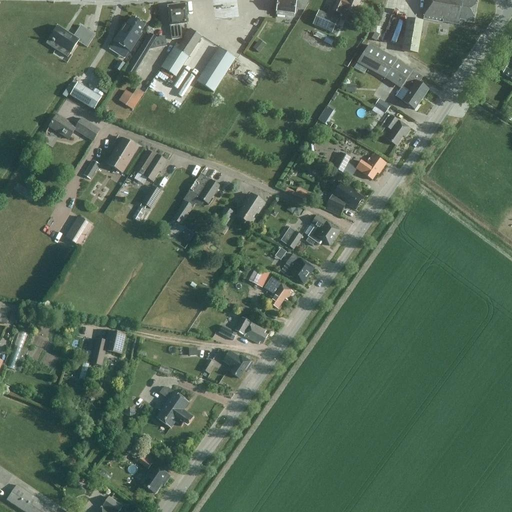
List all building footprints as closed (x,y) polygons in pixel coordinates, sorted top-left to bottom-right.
[(295,9),(304,10),(308,3),(309,0),(308,0),(295,0),(296,2),(283,0),(278,0),(276,15),(294,17),(294,14),(294,15),(295,9)] [(342,9),(356,15),(360,5),(359,4),(360,0),(337,0),(332,11),(340,14),(342,9)] [(460,20),(473,22),(477,2),(466,0),(426,0),(423,19),(459,25),(460,20)] [(171,35),(172,40),(181,39),(181,32),(181,25),(188,24),(186,5),(167,7),(171,35)] [(338,20),(319,12),(313,26),(335,35),(336,31),(334,30),(338,20)] [(144,25),(132,18),(127,25),(126,24),(114,42),(130,51),(141,34),(139,33),(144,25)] [(423,21),(407,19),(402,51),(418,54),(423,21)] [(78,42),(87,48),(95,35),(81,26),(73,37),(57,26),(46,44),(68,58),(78,42)] [(202,37),(190,29),(179,46),(176,45),(161,68),(176,77),(202,37)] [(371,39),(376,41),(380,35),(375,32),(371,39)] [(149,34),(125,73),(133,78),(150,50),(167,47),(165,37),(156,38),(149,34)] [(259,53),(266,45),(260,40),(253,48),(259,53)] [(413,71),(397,60),(368,44),(357,63),(367,69),(385,79),(400,89),(413,71)] [(236,59),(219,48),(197,82),(214,93),(236,59)] [(511,60),(509,66),(508,65),(508,66),(504,67),(503,70),(503,73),(503,74),(511,79),(511,80),(511,60)] [(120,72),(125,64),(120,61),(115,68),(120,72)] [(413,71),(400,90),(396,96),(403,101),(402,101),(415,110),(429,90),(419,83),(423,77),(413,70),(413,71)] [(100,98),(76,84),(69,96),(93,111),(100,98)] [(355,93),(355,85),(346,85),(346,92),(355,93)] [(135,94),(127,90),(120,101),(136,111),(147,93),(139,88),(135,94)] [(390,107),(379,99),(374,107),(385,114),(390,107)] [(333,111),(334,112),(335,109),(328,105),(327,107),(318,121),(325,125),(333,111)] [(82,119),(76,127),(57,115),(49,127),(69,140),(75,130),(93,141),(100,130),(82,119)] [(410,129),(389,115),(377,132),(381,134),(386,127),(390,131),(385,138),(396,146),(403,136),(405,138),(410,129)] [(122,139),(121,139),(118,137),(113,145),(116,148),(107,164),(122,173),(138,149),(122,139)] [(156,157),(147,151),(135,170),(144,175),(143,176),(153,182),(159,172),(161,173),(168,162),(157,155),(156,157)] [(332,168),(343,174),(351,159),(340,153),(332,168)] [(377,173),(379,175),(386,164),(372,155),(365,165),(361,162),(356,169),(372,181),(377,173)] [(99,166),(93,162),(84,176),(91,180),(99,166)] [(208,204),(220,186),(201,174),(196,182),(183,202),(172,220),(182,226),(195,205),(201,209),(205,203),(208,204)] [(333,195),(328,203),(325,209),(340,216),(345,204),(355,210),(363,198),(356,193),(357,192),(342,182),(333,195)] [(141,204),(151,209),(161,192),(152,186),(141,204)] [(299,188),(296,196),(307,200),(310,192),(299,188)] [(238,214),(252,223),(264,204),(250,195),(238,214)] [(292,214),(295,209),(290,205),(286,210),(292,214)] [(144,211),(139,208),(132,219),(138,222),(144,211)] [(216,231),(224,236),(228,229),(225,228),(234,214),(225,208),(215,224),(219,226),(216,231)] [(327,223),(316,216),(312,224),(315,226),(308,237),(306,241),(312,246),(315,242),(319,244),(321,241),(330,246),(340,231),(327,223)] [(65,238),(79,247),(92,226),(78,217),(65,238)] [(293,250),(302,236),(290,228),(281,241),(293,250)] [(273,256),(281,261),(287,252),(279,247),(273,256)] [(67,262),(74,252),(70,250),(64,260),(67,262)] [(300,259),(293,254),(280,272),(289,278),(291,276),(303,285),(314,269),(300,259)] [(249,282),(262,289),(269,275),(256,268),(249,282)] [(272,294),(267,301),(278,309),(285,299),(287,300),(293,292),(271,278),(264,288),(272,294)] [(0,321),(7,324),(10,309),(0,306),(0,321)] [(263,344),(268,336),(264,334),(266,331),(242,318),(235,330),(245,336),(244,337),(259,345),(260,343),(263,344)] [(219,333),(232,340),(237,332),(223,325),(219,333)] [(21,331),(12,367),(19,368),(28,333),(21,331)] [(105,351),(121,355),(125,336),(109,332),(107,342),(97,340),(92,365),(101,367),(105,351)] [(189,356),(198,356),(197,348),(189,349),(189,356)] [(240,358),(229,351),(222,361),(230,366),(227,371),(240,379),(245,371),(247,372),(253,364),(241,356),(240,358)] [(214,363),(209,360),(203,370),(208,374),(214,363)] [(159,371),(170,376),(172,370),(161,365),(159,371)] [(173,394),(165,388),(162,389),(159,393),(167,399),(159,411),(160,412),(156,419),(170,429),(175,422),(181,427),(185,422),(189,425),(194,418),(183,410),(189,403),(174,392),(173,394)] [(76,408),(67,404),(63,413),(72,416),(76,408)] [(134,461),(148,470),(152,464),(145,459),(147,456),(140,452),(134,461)] [(162,484),(164,485),(169,477),(154,467),(142,485),(155,494),(162,484)] [(7,500),(24,511),(56,511),(16,486),(7,500)] [(118,511),(122,507),(109,498),(98,511),(118,511)]
